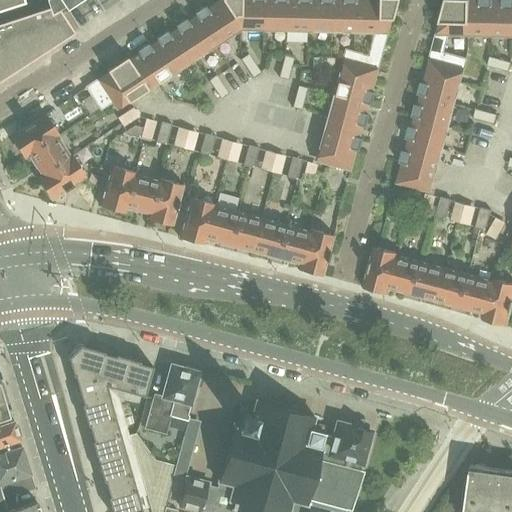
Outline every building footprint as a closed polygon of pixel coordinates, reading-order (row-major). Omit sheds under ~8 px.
[(0,0),(0,10),(25,3),(23,0),(0,0)] [(28,0),(32,11),(48,6),(45,0),(28,0)] [(60,0),(65,6),(68,11),(83,0),(60,0)] [(217,0),(214,2),(234,32),(239,28),(262,29),(262,0),(217,0)] [(262,0),(262,29),(285,30),(285,0),(262,0)] [(285,0),(285,30),(307,30),(308,0),(285,0)] [(308,0),(307,30),(330,31),(331,0),(308,0)] [(331,0),(330,31),(353,31),(353,0),(331,0)] [(339,72),(373,81),(395,0),(353,0),(353,31),(374,32),(368,55),(345,49),(339,72)] [(426,72),(460,81),(467,58),(443,52),(448,34),(468,34),(468,0),(452,0),(453,6),(443,6),(426,72)] [(468,0),(468,34),(490,35),(491,0),(468,0)] [(511,0),(491,0),(490,35),(511,35),(511,0)] [(215,45),(234,32),(214,2),(206,7),(205,5),(194,12),(215,45)] [(48,6),(0,22),(0,79),(74,31),(58,8),(51,12),(48,6)] [(175,25),(196,57),(215,45),(194,12),(195,15),(187,20),(186,18),(175,25)] [(177,69),(196,57),(175,25),(174,25),(176,27),(168,32),(166,30),(156,37),(177,69)] [(123,59),(110,67),(111,68),(108,70),(128,100),(130,98),(131,99),(177,69),(156,37),(155,38),(157,40),(149,45),(147,43),(136,50),(138,52),(128,59),(126,56),(123,59)] [(240,59),(246,68),(254,63),(248,53),(240,59)] [(281,66),(291,68),(293,58),(284,55),(281,66)] [(487,65),(498,68),(500,59),(490,56),(487,65)] [(312,57),(312,66),(323,67),(323,57),(312,57)] [(334,57),(323,57),(323,67),(334,67),(334,57)] [(500,59),(498,68),(509,71),(511,62),(500,59)] [(254,63),(246,68),(253,77),(261,72),(254,63)] [(288,79),(291,68),(281,66),(278,77),(288,79)] [(123,94),(127,102),(131,99),(130,98),(128,100),(108,70),(111,68),(110,67),(106,70),(108,72),(96,79),(111,102),(123,94)] [(371,91),(373,81),(339,72),(333,94),(370,104),(373,92),(371,91)] [(421,81),(417,93),(454,103),(460,81),(426,72),(423,82),(421,81)] [(208,80),(214,89),(222,84),(216,74),(208,80)] [(91,94),(99,108),(100,109),(111,102),(96,79),(85,86),(86,87),(91,94)] [(220,98),(228,93),(222,84),(214,89),(220,98)] [(298,85),(295,96),(304,98),(307,88),(298,85)] [(411,115),(449,125),(454,103),(417,93),(417,94),(420,94),(417,104),(415,103),(411,115)] [(99,108),(91,94),(81,101),(89,114),(99,108)] [(370,105),(370,104),(333,94),(319,145),(320,145),(320,147),(352,155),(354,149),(356,149),(356,148),(358,149),(361,138),(358,138),(361,126),(364,127),(367,114),(365,113),(367,104),(370,105)] [(301,109),(304,98),(295,96),(292,107),(301,109)] [(484,120),(486,111),(475,108),(473,118),(484,120)] [(486,111),(484,120),(495,123),(497,114),(486,111)] [(28,155),(57,136),(59,135),(45,114),(10,136),(24,158),(28,155)] [(402,149),(400,160),(401,160),(400,161),(403,162),(401,169),(433,177),(434,176),(435,176),(449,125),(411,115),(411,116),(414,116),(411,126),(409,125),(405,138),(408,138),(405,150),(402,149)] [(161,121),(158,131),(169,134),(171,124),(161,121)] [(127,134),(140,137),(142,127),(134,125),(125,131),(127,134)] [(166,144),(169,134),(158,131),(155,142),(166,144)] [(204,133),(202,143),(212,146),(215,136),(204,133)] [(28,155),(41,174),(70,156),(57,136),(28,155)] [(209,156),(212,146),(202,143),(199,153),(209,156)] [(245,155),(256,158),(258,147),(248,144),(245,155)] [(320,145),(319,145),(318,148),(323,149),(320,163),(349,170),(355,150),(357,151),(358,149),(356,148),(356,149),(354,149),(352,155),(320,147),(320,145)] [(70,156),(41,174),(36,177),(50,199),(85,176),(71,155),(70,156)] [(253,168),(256,158),(245,155),(243,165),(253,168)] [(302,159),(292,156),(289,166),(299,169),(302,159)] [(429,178),(434,179),(435,176),(434,176),(433,177),(401,169),(403,162),(400,161),(401,160),(400,160),(399,162),(401,163),(396,183),(426,191),(429,178)] [(125,213),(126,207),(135,175),(135,172),(111,166),(104,190),(100,206),(125,213)] [(297,179),(299,169),(289,166),(286,177),(297,179)] [(157,181),(135,175),(126,207),(149,214),(157,181)] [(172,225),(177,207),(183,185),(158,178),(157,181),(149,214),(147,218),(172,225)] [(451,199),(441,196),(438,206),(448,209),(451,199)] [(203,244),(205,239),(214,205),(215,203),(190,197),(179,237),(203,244)] [(281,209),(287,211),(289,204),(283,202),(281,209)] [(238,212),(214,205),(205,239),(228,245),(238,212)] [(448,209),(438,206),(435,217),(446,219),(448,209)] [(480,207),(478,217),(488,220),(491,210),(480,207)] [(252,252),(262,218),(238,212),(228,245),(252,252)] [(488,220),(478,217),(475,227),(485,230),(488,220)] [(286,225),(262,218),(252,252),(276,258),(286,225)] [(308,231),(286,225),(276,258),(299,264),(308,231)] [(309,229),(308,231),(299,264),(297,269),(322,276),(327,258),(333,235),(309,229)] [(369,267),(363,287),(388,293),(389,287),(399,255),(400,253),(375,246),(369,267)] [(500,254),(497,265),(505,267),(508,256),(500,254)] [(421,261),(399,255),(389,287),(412,293),(421,261)] [(436,300),(445,267),(421,261),(412,293),(436,300)] [(468,274),(445,267),(436,300),(459,306),(468,274)] [(468,274),(459,306),(482,313),(491,280),(468,274)] [(511,282),(492,277),(491,280),(482,313),(482,318),(506,325),(511,303),(511,282)] [(93,382),(130,392),(144,395),(152,366),(139,362),(139,361),(114,354),(113,355),(103,352),(103,351),(78,344),(66,356),(72,376),(73,375),(77,389),(79,388),(79,387),(82,386),(82,385),(93,382)] [(199,372),(196,371),(194,367),(186,365),(183,367),(172,364),(162,401),(152,398),(144,428),(166,434),(170,416),(187,420),(199,372)] [(3,397),(3,396),(2,392),(4,391),(2,383),(0,382),(0,420),(9,417),(8,411),(7,410),(10,409),(6,397),(3,397)] [(77,389),(82,403),(80,403),(87,426),(88,425),(92,439),(91,440),(103,482),(104,481),(108,495),(107,495),(111,511),(132,511),(148,507),(116,395),(128,398),(130,392),(93,382),(82,385),(82,386),(79,387),(79,388),(77,389)] [(361,463),(366,444),(370,431),(368,431),(369,429),(369,428),(368,426),(368,425),(367,423),(366,422),(365,421),(363,421),(362,420),(360,420),(359,420),(357,421),(356,421),(355,422),(354,423),(353,425),(352,427),(337,423),(334,436),(333,435),(329,449),(322,447),(322,445),(321,445),(325,429),(311,425),(314,415),(293,410),(294,406),(277,402),(276,405),(256,400),(254,410),(240,407),(236,423),(234,423),(219,481),(224,482),(222,489),(209,486),(210,483),(187,478),(180,506),(201,511),(330,511),(332,504),(350,509),(363,470),(359,469),(361,463)] [(11,421),(0,424),(0,445),(19,439),(14,420),(11,421)] [(0,511),(13,508),(9,496),(35,488),(22,446),(0,453),(0,511)] [(158,460),(147,498),(151,511),(163,511),(165,507),(174,474),(177,464),(159,459),(158,460)] [(511,511),(511,469),(471,464),(470,474),(469,474),(460,489),(456,487),(439,511),(511,511)] [(39,511),(36,501),(13,508),(0,511),(39,511)]
